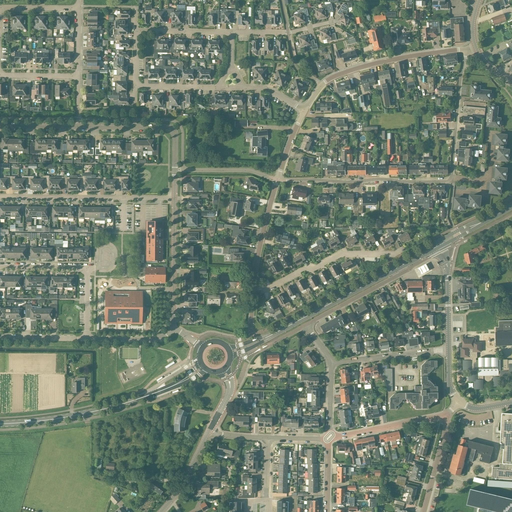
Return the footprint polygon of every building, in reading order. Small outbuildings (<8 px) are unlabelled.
[(448,2),(444,2),(444,0),(432,0),(433,5),(441,5),(440,9),(448,9),(448,2)] [(501,7),(505,5),(503,0),(501,0),(496,2),(496,4),(488,6),(491,14),(499,11),(502,10),(501,7)] [(328,4),(325,5),(322,6),(322,7),(323,8),(323,9),(319,10),(319,9),(317,10),(316,12),(316,14),(318,19),(326,17),(325,12),(326,12),(326,13),(333,11),(331,3),(330,4),(328,4)] [(349,22),(350,20),(349,17),(347,16),(346,15),(347,13),(347,10),(348,10),(347,6),(344,4),(343,4),(337,14),(340,15),(341,14),(342,15),(338,21),(346,25),(348,21),(349,22)] [(154,22),(160,22),(160,12),(156,12),(157,9),(151,9),(151,10),(151,16),(154,16),(154,22)] [(168,17),(168,9),(165,9),(165,12),(160,12),(160,22),(165,22),(165,16),(168,17)] [(173,9),(168,9),(168,17),(171,17),(171,23),(172,23),(173,24),(175,24),(176,23),(177,23),(177,13),(173,13),(173,9)] [(177,13),(177,23),(178,24),(181,24),(182,23),(182,18),(182,17),(185,17),(185,10),(185,9),(182,9),(177,9),(177,13)] [(268,18),(268,11),(265,11),(265,9),(262,9),(259,15),(259,17),(255,17),(254,24),(258,24),(258,25),(265,25),(265,18),(268,18)] [(297,11),(298,14),(296,15),(294,17),(295,19),(295,20),(292,21),(293,26),(295,27),(301,26),(300,23),(305,22),(303,16),(305,15),(305,17),(308,16),(307,9),(301,10),(297,11)] [(151,16),(151,10),(145,10),(145,14),(142,14),(142,24),(148,24),(148,17),(151,17),(151,16)] [(185,10),(185,17),(185,18),(188,18),(188,25),(195,25),(195,11),(185,10)] [(221,17),(221,19),(221,23),(227,23),(227,10),(226,10),(222,10),(221,10),(218,10),(218,11),(218,17),(221,17)] [(227,10),(227,23),(232,23),(232,18),(235,18),(235,17),(235,11),(235,10),(227,10)] [(88,14),(87,20),(97,20),(97,17),(101,17),(101,11),(92,11),(92,14),(88,14)] [(115,21),(121,21),(122,21),(122,18),(129,18),(129,11),(120,11),(120,14),(117,14),(117,18),(115,18),(115,21)] [(235,11),(235,17),(235,18),(238,19),(238,26),(245,26),(245,25),(248,25),(248,18),(245,18),(245,16),(242,16),(242,13),(238,13),(239,11),(235,11)] [(280,17),(278,17),(278,15),(275,15),(275,11),(268,11),(268,18),(271,18),(271,25),(278,25),(278,23),(281,24),(280,17)] [(507,22),(508,22),(508,21),(511,19),(511,13),(505,17),(504,14),(492,19),(495,26),(507,21),(507,22)] [(17,18),(17,17),(13,17),(13,25),(12,25),(12,29),(26,29),(26,25),(25,25),(25,17),(21,17),(21,18),(19,18),(19,16),(19,18),(17,18)] [(39,18),(39,17),(35,17),(35,25),(34,25),(34,29),(48,29),(48,26),(47,26),(47,17),(43,17),(43,18),(41,18),(41,16),(41,18),(39,18)] [(61,18),(57,17),(57,26),(56,26),(56,29),(70,30),(70,26),(69,26),(70,18),(65,18),(64,18),(64,17),(63,17),(63,18),(61,18)] [(463,18),(450,19),(451,30),(454,29),(455,42),(466,41),(464,24),(463,18)] [(97,24),(97,20),(87,20),(87,27),(92,27),(92,30),(101,30),(101,27),(99,27),(99,24),(97,24)] [(117,29),(129,30),(129,25),(127,25),(127,24),(121,24),(121,21),(115,21),(114,21),(114,23),(115,24),(114,29),(117,29)] [(384,40),(381,28),(367,31),(371,43),(372,43),(374,51),(384,49),(382,41),(384,40)] [(410,43),(409,34),(401,35),(400,28),(391,29),(393,45),(406,44),(408,44),(409,43),(410,43)] [(122,35),(127,35),(127,34),(129,34),(129,30),(117,29),(114,29),(114,35),(114,38),(115,38),(121,38),(121,37),(121,36),(122,35)] [(321,38),(324,40),(327,39),(328,42),(337,40),(335,33),(331,34),(332,35),(330,36),(329,29),(320,31),(321,36),(321,38)] [(430,37),(437,37),(436,29),(429,30),(429,29),(423,30),(424,41),(431,41),(430,37)] [(87,33),(87,40),(99,40),(99,34),(102,34),(102,30),(96,30),(96,33),(87,33)] [(318,49),(317,44),(315,44),(314,40),(310,41),(311,42),(309,42),(308,36),(299,38),(300,43),(300,45),(303,46),(305,46),(308,45),(308,46),(308,47),(308,48),(309,48),(312,48),(312,51),(318,49)] [(121,38),(115,38),(115,41),(117,41),(117,44),(119,44),(119,47),(129,48),(129,41),(123,41),(123,40),(122,40),(122,38),(121,38)] [(175,40),(174,40),(174,42),(174,47),(171,47),(171,53),(174,53),(179,53),(180,50),(180,40),(179,40),(178,39),(176,39),(175,40)] [(197,50),(197,41),(196,41),(196,40),(195,39),(193,39),(192,40),(192,41),(191,41),(191,42),(191,46),(188,46),(188,53),(192,53),(192,54),(193,54),(197,54),(197,52),(197,50)] [(197,41),(197,50),(197,52),(202,53),(202,55),(205,55),(205,48),(202,48),(202,41),(202,40),(201,40),(198,39),(197,40),(197,41)] [(99,47),(99,40),(87,40),(87,47),(96,47),(96,50),(102,50),(102,47),(99,47)] [(158,53),(162,53),(163,40),(157,40),(157,47),(154,46),(154,55),(158,55),(158,53)] [(168,40),(163,40),(162,53),(171,53),(171,47),(168,47),(168,40)] [(185,40),(180,40),(180,50),(182,50),(182,51),(184,53),(188,53),(188,46),(185,46),(185,40)] [(507,48),(499,52),(504,61),(511,57),(510,53),(511,52),(511,50),(511,51),(511,50),(511,40),(507,43),(509,47),(507,49),(507,48)] [(214,53),(214,50),(214,41),(208,41),(208,48),(205,48),(205,55),(208,55),(208,53),(214,53)] [(219,41),(214,41),(214,50),(217,50),(217,52),(219,54),(222,54),(222,47),(219,47),(219,41)] [(261,55),(261,48),(258,48),(258,41),(252,41),(252,51),(255,51),(255,54),(256,55),(261,55)] [(263,48),(261,48),(261,55),(264,55),(264,51),(271,51),(271,41),(264,41),(264,47),(263,48)] [(285,43),(283,43),(283,41),(276,41),(276,47),(273,47),(273,48),(273,56),(280,56),(280,51),(283,51),(286,51),(284,44),(285,44),(285,43)] [(21,49),(20,53),(20,63),(24,64),(24,63),(26,63),(26,59),(29,59),(29,51),(27,51),(26,49),(21,49)] [(42,53),(42,64),(45,64),(45,63),(48,63),(48,57),(51,57),(51,50),(45,50),(45,53),(42,53)] [(61,64),(64,64),(64,54),(58,53),(58,50),(55,50),(55,58),(58,58),(58,63),(61,63),(61,64)] [(340,50),(335,52),(338,59),(342,58),(342,57),(343,57),(345,63),(350,61),(349,60),(357,58),(355,51),(341,55),(340,50)] [(17,63),(20,63),(20,53),(15,53),(15,51),(12,51),(12,57),(15,57),(15,63),(17,63)] [(39,64),(42,64),(42,53),(36,53),(36,51),(33,51),(33,57),(36,57),(36,63),(39,63),(39,64)] [(87,54),(87,60),(97,60),(97,57),(99,57),(99,51),(92,51),(92,54),(87,54)] [(114,62),(121,62),(122,62),(122,59),(129,59),(129,52),(119,52),(119,55),(117,55),(116,58),(114,58),(114,62)] [(316,63),(319,71),(323,70),(326,69),(330,67),(328,61),(332,60),(330,54),(326,55),(327,60),(316,63)] [(456,54),(444,56),(445,66),(447,65),(447,67),(455,66),(454,64),(458,63),(456,54)] [(426,59),(417,60),(419,72),(428,71),(426,59)] [(97,64),(97,60),(87,60),(87,66),(91,66),(91,69),(99,70),(99,64),(97,64)] [(127,65),(126,65),(121,65),(121,62),(114,62),(113,62),(113,65),(113,67),(117,68),(117,70),(127,70),(127,65)] [(150,67),(148,67),(148,64),(145,64),(145,72),(148,73),(148,79),(154,79),(154,70),(150,70),(150,67)] [(179,73),(179,65),(176,65),(176,67),(174,67),(174,70),(171,70),(171,79),(176,79),(176,73),(179,73)] [(183,65),(179,65),(179,73),(182,73),(182,79),(188,79),(188,70),(183,70),(183,65)] [(162,66),(162,74),(165,74),(165,79),(171,79),(171,70),(171,66),(162,66)] [(210,70),(205,70),(205,80),(210,80),(210,73),(214,73),(214,66),(211,66),(210,70)] [(190,70),(188,70),(188,79),(193,80),(193,74),(196,75),(196,67),(190,67),(190,70)] [(196,67),(196,75),(199,75),(199,80),(205,80),(205,70),(202,70),(202,69),(199,67),(196,67)] [(267,69),(253,68),(253,72),(254,72),(254,80),(266,81),(266,72),(267,73),(267,69)] [(87,75),(87,80),(96,80),(96,77),(99,77),(100,70),(94,70),(94,75),(87,75)] [(127,70),(117,70),(117,76),(113,76),(113,79),(120,79),(120,78),(125,79),(126,76),(127,76),(127,70)] [(276,75),(273,82),(284,88),(287,80),(288,80),(290,77),(277,71),(275,74),(276,75)] [(389,71),(384,72),(387,85),(381,85),(385,107),(392,106),(389,84),(389,79),(391,78),(389,71)] [(370,86),(374,85),(376,85),(375,82),(376,82),(374,74),(367,76),(370,86)] [(364,88),(364,90),(370,89),(370,86),(367,76),(361,77),(362,84),(363,88),(364,88)] [(116,87),(126,87),(126,82),(121,82),(121,80),(120,80),(120,79),(113,79),(113,81),(115,81),(115,87),(116,87)] [(96,83),(96,80),(87,80),(87,86),(93,86),(93,90),(99,90),(99,83),(96,83)] [(294,84),(290,91),(300,97),(304,90),(305,90),(307,87),(295,80),(293,83),(294,84)] [(346,82),(343,83),(346,92),(349,91),(350,94),(356,93),(355,86),(351,87),(350,83),(351,83),(350,80),(346,82)] [(347,95),(346,95),(346,92),(343,83),(341,83),(336,84),(337,87),(338,87),(338,90),(336,90),(333,92),(339,98),(341,98),(343,97),(343,98),(347,97),(347,95)] [(37,95),(41,95),(41,86),(41,84),(38,84),(38,86),(35,86),(35,90),(32,90),(32,99),(37,99),(37,95)] [(0,85),(0,95),(2,95),(2,98),(8,98),(8,91),(4,91),(4,85),(0,85)] [(13,85),(13,87),(13,91),(9,91),(9,99),(9,102),(15,102),(15,97),(19,97),(19,96),(20,85),(13,85)] [(20,85),(19,96),(24,96),(24,99),(29,99),(29,91),(26,91),(26,86),(20,85)] [(48,86),(41,86),(41,95),(45,95),(45,99),(51,100),(51,91),(48,91),(48,86)] [(69,96),(69,89),(63,89),(63,86),(55,86),(55,97),(63,97),(63,96),(69,96)] [(470,100),(480,101),(483,101),(483,99),(490,100),(491,91),(487,91),(485,91),(480,90),(480,87),(472,86),(470,100)] [(112,95),(114,95),(120,96),(120,93),(126,93),(126,87),(116,87),(115,87),(112,87),(112,95)] [(452,88),(439,87),(439,95),(452,96),(452,88)] [(88,97),(86,97),(86,105),(95,105),(95,98),(96,98),(96,94),(88,94),(88,97)] [(147,101),(146,99),(146,94),(140,94),(138,94),(138,99),(140,99),(140,103),(144,103),(144,104),(146,104),(146,108),(149,108),(149,102),(149,100),(147,101)] [(183,102),(183,108),(183,109),(183,110),(184,110),(184,108),(188,108),(189,106),(189,104),(193,104),(193,94),(186,94),(186,101),(183,101),(183,102)] [(121,96),(120,96),(114,95),(114,99),(118,99),(118,105),(128,105),(128,99),(121,99),(121,96)] [(368,101),(367,96),(367,95),(359,97),(361,107),(368,106),(368,101)] [(154,106),(158,106),(158,96),(152,96),(152,102),(149,102),(149,108),(149,109),(154,109),(154,106)] [(163,96),(158,96),(158,106),(163,106),(163,109),(166,109),(166,102),(164,102),(163,101),(163,96)] [(169,102),(166,102),(166,109),(171,109),(171,106),(174,106),(175,96),(169,96),(169,102)] [(180,96),(175,96),(174,106),(180,106),(180,109),(183,109),(183,108),(183,102),(181,102),(180,101),(180,96)] [(220,108),(220,96),(214,96),(214,102),(211,102),(211,108),(220,108)] [(225,96),(220,96),(220,108),(223,108),(224,107),(228,107),(228,102),(225,102),(225,96)] [(228,102),(228,107),(228,108),(231,108),(231,105),(237,105),(237,96),(231,96),(231,102),(228,102)] [(245,110),(245,103),(242,103),(242,97),(242,96),(237,96),(237,105),(237,108),(241,108),(242,108),(242,110),(245,110)] [(257,111),(257,101),(257,103),(256,103),(254,102),(254,96),(248,96),(248,106),(251,106),(251,108),(252,108),(252,111),(254,111),(254,110),(257,110),(257,111)] [(263,112),(263,107),(267,107),(267,97),(260,97),(260,101),(257,101),(257,111),(257,114),(261,115),(261,112),(263,112)] [(341,109),(339,109),(332,109),(332,104),(317,104),(318,111),(328,111),(331,111),(331,113),(341,113),(341,109)] [(464,106),(463,113),(485,115),(485,108),(464,106)] [(489,114),(487,113),(486,126),(500,127),(500,119),(497,119),(497,113),(498,113),(498,111),(498,107),(490,107),(489,114)] [(446,110),(446,114),(437,114),(437,122),(450,122),(450,116),(452,116),(452,110),(446,110)] [(465,128),(477,129),(481,129),(482,125),(477,124),(474,124),(475,118),(465,117),(464,125),(466,125),(466,128),(465,128)] [(328,127),(337,127),(337,124),(345,124),(345,119),(337,119),(328,119),(328,118),(313,119),(313,128),(328,128),(328,127)] [(477,129),(465,128),(466,128),(466,131),(463,131),(463,138),(473,139),(473,134),(476,134),(477,129)] [(265,147),(266,139),(268,139),(267,131),(257,132),(258,136),(252,137),(252,147),(257,147),(257,156),(266,156),(267,147),(265,147)] [(506,146),(506,144),(506,142),(507,143),(507,139),(506,139),(507,136),(496,135),(495,145),(497,145),(497,149),(499,149),(498,160),(508,161),(509,157),(509,158),(509,154),(509,151),(507,150),(506,146)] [(306,136),(304,142),(311,145),(313,141),(316,142),(318,139),(314,138),(314,139),(306,136)] [(18,140),(18,151),(23,151),(23,154),(29,154),(29,148),(25,148),(25,143),(24,143),(24,140),(22,140),(18,140)] [(41,150),(41,140),(37,140),(36,140),(36,143),(34,143),(34,144),(34,148),(30,148),(30,154),(36,154),(36,152),(41,152),(41,150)] [(56,154),(62,154),(62,148),(58,148),(58,143),(57,143),(57,141),(56,141),(56,140),(51,140),(51,152),(56,152),(56,154)] [(68,152),(72,152),(73,140),(68,140),(68,141),(67,141),(67,143),(65,143),(65,148),(62,148),(62,154),(68,154),(68,152)] [(87,155),(93,155),(93,148),(90,148),(90,144),(88,144),(88,141),(87,141),(87,140),(83,140),(83,152),(83,153),(87,153),(87,155)] [(106,152),(106,141),(102,140),(102,141),(100,141),(100,144),(99,144),(99,148),(95,148),(95,155),(101,155),(101,150),(106,150),(106,152)] [(148,141),(147,151),(152,151),(152,155),(158,155),(158,149),(155,149),(155,144),(153,144),(153,141),(152,141),(152,140),(148,140),(148,141)] [(127,155),(127,149),(123,149),(123,145),(123,144),(122,144),(122,141),(120,141),(116,141),(116,151),(116,154),(121,154),(121,155),(127,155)] [(130,144),(130,145),(130,149),(127,149),(127,155),(132,155),(132,153),(137,153),(137,141),(133,141),(132,141),(132,144),(130,144)] [(309,149),(311,145),(304,142),(301,148),(309,151),(309,152),(312,154),(313,151),(309,149)] [(459,148),(458,157),(465,158),(468,159),(468,156),(473,157),(474,150),(466,149),(459,148)] [(473,166),(473,157),(468,156),(468,159),(465,158),(458,157),(458,162),(463,162),(463,165),(473,166)] [(306,172),(308,164),(312,165),(314,159),(307,157),(306,161),(299,159),(298,166),(297,166),(296,170),(306,172)] [(337,167),(337,163),(337,162),(333,162),(333,165),(328,165),(328,159),(323,159),(323,169),(328,169),(328,175),(337,175),(337,167)] [(398,162),(398,166),(398,175),(407,175),(407,166),(402,166),(402,162),(401,162),(398,162)] [(337,163),(337,167),(337,175),(346,175),(346,167),(345,167),(345,163),(337,163)] [(419,164),(419,166),(419,175),(427,175),(427,166),(426,166),(426,164),(419,164)] [(366,166),(357,167),(357,175),(366,175),(366,166)] [(369,175),(378,175),(378,166),(369,166),(369,175)] [(386,166),(378,166),(378,175),(386,175),(386,166)] [(389,175),(398,175),(398,166),(389,166),(389,175)] [(410,175),(419,175),(419,166),(410,166),(410,175)] [(431,174),(439,174),(439,166),(431,166),(431,174)] [(448,166),(439,166),(439,174),(448,174),(448,166)] [(349,175),(357,175),(357,167),(349,167),(349,175)] [(507,176),(507,173),(507,169),(497,168),(496,180),(494,180),(493,183),(491,183),(490,193),(501,194),(501,191),(502,191),(502,187),(501,187),(502,184),(503,180),(506,180),(506,176),(507,176)] [(86,191),(91,191),(91,175),(90,175),(89,175),(89,176),(82,176),(82,184),(85,184),(85,190),(86,190),(86,191)] [(100,184),(100,178),(95,178),(96,176),(92,175),(91,175),(91,191),(96,191),(96,190),(97,190),(97,186),(97,184),(100,184)] [(43,184),(46,184),(46,176),(43,176),(43,177),(41,177),(40,180),(37,180),(37,191),(42,191),(42,190),(43,190),(43,184)] [(46,176),(46,184),(49,184),(49,190),(50,190),(50,191),(55,191),(55,180),(52,180),(51,177),(49,177),(49,176),(46,176)] [(67,184),(67,186),(67,190),(68,190),(68,191),(73,191),(73,180),(73,176),(71,176),(70,177),(64,177),(64,184),(67,184)] [(82,184),(82,176),(80,176),(80,177),(77,177),(76,176),(73,176),(73,180),(73,191),(78,191),(78,190),(79,190),(79,186),(79,184),(82,184)] [(7,183),(10,183),(10,177),(4,177),(4,179),(0,179),(0,189),(1,189),(1,190),(5,190),(5,189),(6,189),(7,183)] [(19,190),(19,179),(16,179),(15,177),(10,177),(10,183),(12,183),(12,189),(13,189),(13,190),(19,190)] [(25,183),(28,183),(28,177),(22,177),(22,180),(19,179),(19,190),(24,190),(25,190),(25,183)] [(28,177),(28,183),(31,183),(31,190),(32,190),(37,191),(37,180),(34,180),(33,177),(28,177)] [(64,177),(59,177),(55,177),(55,180),(55,191),(60,191),(60,190),(61,190),(61,185),(61,184),(64,184),(64,177)] [(110,180),(109,191),(115,191),(115,190),(116,191),(116,184),(119,184),(119,177),(115,177),(115,178),(113,178),(113,180),(110,180)] [(119,177),(119,184),(122,184),(121,191),(123,191),(127,191),(128,191),(128,186),(129,186),(129,181),(128,181),(128,177),(119,177)] [(104,191),(109,191),(110,180),(106,180),(106,178),(100,178),(100,184),(103,184),(103,190),(104,190),(104,191)] [(187,190),(188,191),(188,192),(197,192),(197,188),(199,188),(199,178),(191,178),(191,183),(188,183),(188,187),(187,188),(187,190)] [(258,191),(259,184),(256,183),(256,180),(248,178),(247,184),(249,185),(249,188),(258,191)] [(414,208),(418,208),(418,198),(419,198),(419,186),(413,187),(413,195),(409,195),(409,202),(414,202),(414,208)] [(419,204),(429,204),(429,198),(424,198),(424,186),(419,186),(419,198),(418,198),(418,208),(419,208),(419,204)] [(434,200),(439,200),(439,198),(440,186),(434,186),(434,194),(431,194),(429,194),(429,198),(429,204),(433,204),(433,200),(434,200)] [(307,190),(294,187),(292,195),(305,198),(307,190)] [(390,199),(399,199),(398,187),(391,187),(391,191),(390,191),(390,199)] [(404,203),(409,202),(409,195),(405,195),(405,192),(404,191),(404,187),(398,187),(399,199),(399,203),(401,203),(403,203),(404,203)] [(358,216),(358,213),(358,198),(353,198),(353,195),(345,195),(345,194),(339,194),(339,204),(352,204),(352,206),(354,206),(354,216),(358,216)] [(358,198),(358,213),(362,213),(362,206),(367,206),(374,206),(374,205),(374,198),(375,198),(375,194),(362,194),(362,198),(358,198)] [(381,205),(381,211),(387,209),(387,194),(381,194),(381,197),(378,197),(378,205),(381,205)] [(327,195),(319,196),(319,204),(329,204),(329,207),(333,207),(333,199),(329,199),(329,196),(327,196),(327,195)] [(480,208),(481,197),(470,196),(470,198),(467,198),(467,200),(455,199),(455,209),(458,210),(461,210),(465,210),(465,208),(470,207),(473,207),(476,208),(476,207),(480,208)] [(199,197),(190,197),(190,201),(187,201),(187,204),(187,205),(187,207),(187,208),(187,209),(197,209),(197,205),(200,205),(200,201),(199,201),(199,197)] [(253,212),(253,211),(254,211),(254,208),(255,202),(246,200),(246,203),(243,203),(243,200),(231,197),(230,202),(231,202),(229,215),(240,217),(242,210),(244,210),(253,212)] [(286,214),(295,215),(301,216),(300,215),(301,210),(302,208),(296,207),(287,206),(286,214)] [(187,215),(187,220),(186,220),(186,224),(187,224),(187,226),(196,226),(196,225),(198,225),(199,217),(196,217),(196,215),(187,215)] [(162,255),(162,233),(161,226),(161,222),(151,222),(147,230),(147,237),(147,252),(147,261),(151,261),(151,262),(158,263),(158,261),(161,261),(162,255)] [(248,245),(248,244),(249,244),(249,241),(248,241),(249,237),(247,237),(248,231),(240,230),(238,230),(239,226),(232,225),(232,226),(231,229),(233,229),(232,237),(237,237),(236,243),(248,245)] [(393,240),(395,238),(391,229),(387,229),(389,234),(386,235),(388,238),(382,241),(385,247),(389,245),(389,244),(394,241),(393,240)] [(394,229),(391,229),(395,238),(397,242),(400,241),(401,242),(406,240),(406,241),(411,239),(407,232),(402,235),(401,233),(398,233),(397,234),(394,229)] [(186,239),(187,240),(198,240),(198,234),(200,234),(200,230),(193,230),(193,233),(187,233),(187,237),(186,237),(186,239)] [(351,237),(345,241),(349,247),(353,245),(352,244),(357,241),(357,240),(359,239),(355,232),(354,230),(350,230),(352,233),(350,234),(351,237)] [(334,239),(328,242),(332,249),(336,247),(335,245),(340,243),(339,242),(342,240),(336,231),(332,231),(333,232),(335,235),(333,236),(334,239)] [(370,237),(364,241),(367,247),(371,245),(370,244),(375,241),(374,240),(377,238),(374,232),(368,235),(370,237)] [(297,239),(290,238),(286,237),(287,234),(284,233),(283,236),(277,234),(275,242),(289,245),(289,244),(290,244),(295,245),(297,239)] [(316,242),(318,246),(312,249),(315,256),(319,254),(319,252),(323,250),(323,249),(327,247),(323,239),(316,242)] [(470,254),(465,255),(466,261),(468,261),(468,264),(474,263),(473,260),(474,260),(474,259),(476,258),(475,254),(479,252),(480,253),(480,252),(485,249),(486,249),(486,248),(484,245),(484,244),(483,244),(483,245),(478,248),(477,247),(477,248),(469,252),(470,254)] [(194,261),(197,261),(197,254),(197,247),(189,247),(189,254),(186,254),(186,262),(189,262),(189,264),(194,264),(194,261)] [(244,260),(244,257),(243,257),(243,254),(237,254),(237,249),(229,249),(229,254),(230,254),(230,261),(236,261),(236,262),(240,262),(240,261),(243,261),(243,260),(244,260)] [(298,254),(299,256),(293,259),(297,266),(301,263),(300,262),(305,259),(304,258),(307,257),(303,251),(298,254)] [(284,254),(285,257),(280,260),(284,268),(290,265),(287,260),(290,259),(286,253),(284,254)] [(271,261),(272,264),(269,265),(271,268),(268,269),(271,273),(273,272),(274,274),(279,271),(277,266),(279,265),(276,259),(271,261)] [(355,261),(352,263),(351,261),(346,263),(345,262),(341,265),(344,271),(350,268),(352,270),(358,267),(355,261)] [(340,277),(341,276),(342,278),(344,277),(343,275),(340,269),(337,270),(334,265),(329,268),(334,277),(339,274),(340,277)] [(425,265),(417,269),(421,275),(429,271),(425,265)] [(146,269),(146,282),(165,282),(165,269),(146,269)] [(329,275),(327,276),(324,271),(319,274),(323,283),(326,281),(328,284),(333,281),(329,275)] [(197,279),(197,272),(190,272),(190,279),(185,278),(185,287),(187,287),(187,290),(191,290),(191,287),(198,287),(198,279),(197,279)] [(220,289),(238,289),(243,289),(243,277),(238,277),(238,274),(234,274),(234,277),(220,276),(220,289)] [(41,278),(41,289),(49,289),(49,280),(47,280),(47,277),(44,277),(44,278),(41,278)] [(51,280),(49,280),(49,289),(49,290),(55,290),(55,287),(57,287),(57,278),(54,278),(54,277),(51,277),(51,280)] [(67,287),(73,287),(75,287),(76,282),(73,282),(73,280),(73,277),(70,277),(70,278),(67,278),(67,287)] [(319,280),(316,282),(313,277),(308,280),(313,288),(318,286),(319,288),(322,287),(319,280)] [(422,291),(425,291),(435,291),(435,284),(434,284),(434,277),(422,277),(422,281),(422,291)] [(461,303),(462,303),(471,303),(471,289),(475,289),(475,277),(461,277),(461,281),(458,281),(459,296),(460,296),(460,304),(461,304),(461,303)] [(307,283),(304,285),(301,280),(296,283),(301,291),(305,289),(307,291),(310,289),(307,283)] [(401,282),(404,288),(407,288),(407,293),(425,292),(425,291),(422,291),(422,281),(402,282),(401,282)] [(404,288),(401,282),(396,285),(397,286),(395,287),(398,292),(399,291),(400,292),(401,292),(403,296),(407,293),(407,288),(404,288)] [(296,289),(293,291),(291,286),(285,288),(290,297),(295,295),(296,297),(300,295),(296,289)] [(105,312),(105,315),(105,323),(110,324),(130,324),(132,324),(136,324),(142,323),(142,315),(142,293),(130,291),(115,291),(115,294),(107,294),(105,298),(105,312)] [(226,306),(239,306),(240,294),(227,294),(226,306)] [(287,297),(284,299),(282,294),(276,297),(281,305),(284,304),(285,306),(290,304),(287,297)] [(385,301),(387,304),(392,302),(388,294),(383,297),(382,294),(376,297),(377,299),(374,301),(376,305),(385,301)] [(196,302),(196,295),(186,295),(186,302),(189,302),(189,307),(196,307),(196,302)] [(219,306),(220,296),(207,295),(207,305),(219,306)] [(276,303),(274,305),(271,300),(266,302),(270,309),(267,310),(269,314),(271,314),(280,310),(276,303)] [(368,306),(368,307),(366,308),(364,303),(358,306),(359,307),(355,310),(359,317),(365,313),(366,314),(369,313),(368,312),(370,311),(372,313),(375,311),(371,304),(368,306)] [(21,319),(21,316),(26,316),(26,313),(26,305),(23,305),(23,309),(16,309),(16,319),(20,319),(21,319)] [(26,313),(29,313),(29,316),(30,316),(30,319),(32,319),(36,319),(36,309),(34,309),(34,307),(31,307),(31,305),(26,305),(26,313)] [(46,308),(46,320),(47,320),(51,320),(52,320),(52,316),(57,316),(57,305),(51,305),(51,308),(46,308)] [(203,312),(196,312),(191,312),(186,312),(186,318),(185,318),(185,323),(193,323),(193,315),(203,316),(203,312)] [(341,316),(336,318),(341,327),(344,325),(349,322),(347,317),(342,319),(341,316)] [(332,332),(341,327),(336,318),(327,323),(327,322),(321,326),(324,333),(331,330),(332,332)] [(496,333),(496,345),(511,345),(511,320),(499,321),(499,327),(496,327),(495,327),(495,328),(496,328),(496,333)] [(429,331),(420,331),(421,341),(424,341),(424,343),(434,342),(434,336),(429,336),(429,331)] [(391,342),(394,341),(395,347),(403,345),(403,340),(399,340),(398,337),(393,338),(393,332),(389,332),(390,333),(391,341),(391,342)] [(405,332),(405,337),(405,342),(409,342),(409,346),(417,345),(416,339),(413,339),(412,332),(405,332)] [(387,341),(391,341),(390,333),(386,333),(382,333),(383,340),(384,343),(379,343),(380,349),(388,348),(388,343),(387,343),(387,341)] [(361,344),(361,339),(360,334),(357,334),(357,341),(348,342),(349,348),(352,348),(353,352),(359,352),(359,351),(362,351),(361,344)] [(339,341),(333,341),(334,349),(339,349),(339,347),(344,346),(343,339),(345,339),(345,336),(338,336),(339,341)] [(485,376),(485,379),(485,380),(486,380),(487,381),(488,381),(489,381),(490,381),(491,380),(491,379),(492,379),(492,378),(494,378),(494,386),(501,386),(501,379),(510,379),(510,372),(511,372),(511,360),(507,360),(498,360),(498,358),(478,358),(478,361),(476,361),(476,358),(477,358),(477,352),(481,352),(481,343),(475,343),(475,340),(476,340),(476,337),(473,337),(473,340),(462,340),(462,348),(461,348),(461,357),(465,357),(465,361),(464,361),(464,370),(469,370),(469,382),(475,381),(475,389),(482,389),(482,380),(483,379),(483,376),(485,376)] [(373,338),(366,339),(367,350),(374,349),(373,338)] [(306,352),(299,357),(303,363),(306,361),(307,362),(308,362),(312,368),(318,363),(311,353),(308,355),(306,352)] [(282,354),(267,355),(267,365),(279,364),(279,357),(282,357),(282,354)] [(437,361),(429,361),(429,362),(425,362),(421,366),(421,370),(420,370),(421,384),(421,385),(414,386),(414,394),(413,394),(413,393),(398,393),(398,394),(394,394),(389,399),(389,402),(389,410),(395,410),(395,407),(397,406),(402,401),(401,401),(402,400),(408,400),(409,401),(413,406),(414,405),(415,406),(415,409),(427,409),(427,406),(428,405),(429,406),(433,401),(434,399),(437,399),(437,387),(434,387),(433,386),(433,385),(429,381),(428,381),(427,380),(427,374),(428,373),(428,374),(433,369),(432,369),(434,367),(437,367),(437,361)] [(370,368),(371,376),(377,375),(378,378),(381,378),(380,371),(377,371),(376,366),(372,366),(372,368),(370,368)] [(364,377),(371,376),(370,368),(363,369),(363,373),(360,373),(361,381),(364,381),(364,377)] [(259,377),(252,377),(252,387),(258,386),(258,385),(262,385),(262,381),(266,381),(265,373),(259,374),(259,377)] [(310,375),(301,374),(301,381),(308,381),(308,385),(317,385),(318,378),(310,378),(310,375)] [(349,383),(348,376),(341,377),(341,384),(349,383)] [(80,392),(80,388),(84,388),(84,378),(77,378),(77,383),(73,383),(73,389),(72,389),(72,391),(73,391),(73,392),(73,393),(76,393),(76,392),(80,392)] [(311,394),(311,398),(319,398),(319,391),(313,391),(313,388),(306,388),(306,394),(311,394)] [(253,396),(243,396),(243,403),(242,403),(242,408),(252,409),(252,407),(256,407),(256,402),(253,402),(253,396)] [(319,405),(319,398),(311,398),(311,402),(306,402),(306,408),(312,408),(312,405),(319,405)] [(358,412),(360,411),(360,413),(364,412),(366,419),(372,418),(371,411),(370,408),(363,410),(362,405),(360,405),(360,404),(360,403),(358,403),(358,405),(358,409),(358,412)] [(339,411),(340,418),(348,417),(347,411),(358,409),(358,405),(350,406),(350,407),(349,407),(344,407),(343,407),(344,411),(339,411)] [(291,419),(291,427),(297,428),(297,423),(301,423),(301,416),(301,408),(297,408),(297,415),(295,415),(294,419),(291,419)] [(187,414),(188,413),(179,409),(178,410),(178,412),(177,413),(177,414),(176,416),(176,417),(185,420),(185,419),(186,417),(186,416),(187,414)] [(501,449),(504,449),(503,468),(493,468),(492,478),(497,478),(511,479),(511,414),(502,413),(500,443),(501,443),(501,444),(502,444),(501,449)] [(284,427),(291,427),(291,419),(285,418),(285,415),(281,415),(281,423),(284,423),(284,427)] [(304,428),(310,428),(311,416),(301,416),(301,423),(304,423),(304,428)] [(315,416),(311,416),(310,428),(318,428),(318,419),(320,419),(320,416),(315,416)] [(185,423),(185,420),(176,417),(175,420),(175,422),(175,424),(175,425),(175,427),(175,429),(175,430),(175,432),(184,432),(184,430),(184,428),(184,426),(184,425),(185,423)] [(251,418),(234,417),(233,427),(248,427),(248,424),(250,424),(251,418)] [(349,423),(348,417),(340,418),(341,424),(346,424),(346,428),(353,427),(352,423),(349,423)] [(398,432),(392,433),(395,448),(398,447),(397,444),(396,444),(395,440),(400,439),(398,432)] [(392,433),(385,435),(387,442),(390,441),(392,448),(395,448),(392,433)] [(387,445),(387,442),(385,435),(379,436),(380,443),(384,442),(384,445),(387,445)] [(372,447),(375,446),(373,437),(367,438),(368,447),(369,451),(373,450),(372,447)] [(417,447),(420,447),(427,449),(429,441),(426,440),(426,439),(425,438),(421,437),(419,438),(418,443),(417,447)] [(368,447),(367,438),(360,440),(362,447),(362,448),(362,449),(366,448),(367,453),(370,453),(369,451),(368,447)] [(480,462),(489,464),(494,448),(469,441),(467,448),(464,447),(466,440),(461,439),(460,446),(459,446),(456,456),(454,455),(449,471),(452,472),(452,473),(464,477),(468,461),(473,462),(476,450),(478,451),(477,454),(482,455),(480,462)] [(362,448),(362,447),(360,440),(354,441),(355,448),(359,447),(360,448),(362,448)] [(227,447),(219,445),(217,454),(231,457),(232,449),(227,448),(227,447)] [(427,449),(420,447),(418,455),(425,457),(427,449)] [(244,461),(246,462),(257,462),(257,456),(259,456),(260,452),(259,452),(260,449),(253,449),(253,452),(253,454),(245,454),(244,461)] [(257,462),(246,462),(246,465),(248,465),(248,469),(252,469),(252,471),(259,472),(259,468),(257,468),(257,462)] [(410,470),(412,471),(412,470),(421,473),(422,467),(420,466),(420,464),(414,463),(413,467),(410,466),(409,470),(410,470)] [(207,465),(207,469),(207,477),(219,478),(220,465),(207,465)] [(419,480),(421,473),(412,470),(412,471),(410,478),(411,478),(410,480),(414,481),(415,479),(419,480)] [(248,486),(255,486),(256,486),(257,482),(256,482),(256,479),(249,479),(249,475),(243,475),(243,481),(248,482),(248,486)] [(149,487),(160,495),(165,488),(159,484),(160,482),(164,482),(164,479),(156,478),(156,479),(154,480),(149,487)] [(511,481),(488,480),(487,486),(511,488),(511,481)] [(199,494),(198,495),(197,495),(196,496),(196,497),(195,498),(195,499),(205,499),(205,494),(209,494),(209,489),(218,489),(218,481),(210,481),(210,485),(198,485),(197,494),(199,494)] [(404,492),(408,493),(415,495),(417,488),(406,485),(404,492)] [(255,493),(255,486),(248,486),(248,490),(242,490),(242,495),(249,496),(249,493),(255,493)] [(511,511),(511,499),(471,489),(467,505),(494,511),(511,511)] [(413,502),(415,495),(408,493),(406,500),(405,504),(407,504),(407,505),(410,506),(411,502),(413,502)] [(336,504),(344,504),(348,504),(348,499),(349,499),(349,496),(346,496),(346,497),(337,496),(336,504)] [(307,508),(309,508),(319,508),(319,501),(307,500),(307,508)] [(203,511),(208,508),(204,502),(199,505),(203,511)]
